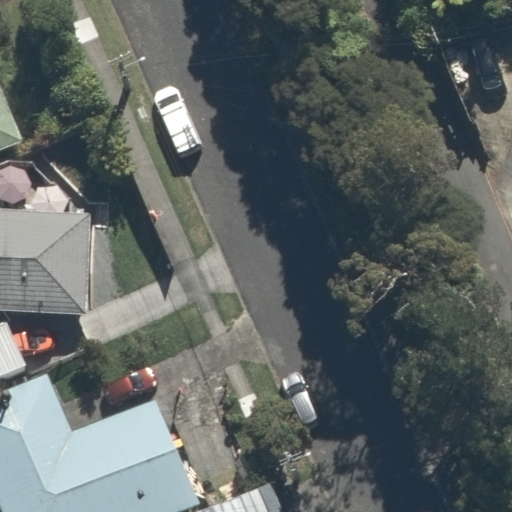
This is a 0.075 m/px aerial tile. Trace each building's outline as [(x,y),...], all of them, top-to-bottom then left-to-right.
[(511,19),(442,50),(489,159),(511,149),(511,19)] [(0,78),(0,155),(28,143),(0,78)] [(100,219),(0,214),(0,388),(73,362),(58,320),(95,321),(100,219)] [(60,383),(0,409),(0,482),(12,511),(195,511),(212,505),(167,401),(83,437),(60,383)] [(295,511),(281,479),(209,511),(295,511)]
